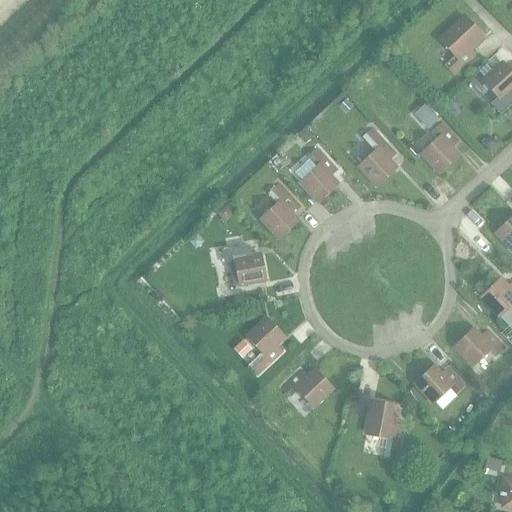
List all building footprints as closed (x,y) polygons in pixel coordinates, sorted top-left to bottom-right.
[(476,56),(468,48),(481,36),(464,18),(440,40),(455,56),(444,66),(454,77),(476,56)] [(498,98),(491,105),(500,115),(511,104),(511,75),(502,65),(492,73),(486,79),(483,81),(498,98)] [(486,79),(492,73),(486,67),(480,73),(486,79)] [(346,100),(339,107),(346,114),(353,107),(346,100)] [(414,116),(428,130),(439,119),(424,105),(414,116)] [(431,132),(438,140),(422,155),(439,173),(457,156),(451,149),(459,142),(441,123),(431,132)] [(359,167),(376,186),(395,169),(388,162),(396,154),(372,128),(362,138),(376,153),(359,167)] [(488,139),(482,144),(491,153),(500,145),(494,139),(488,139)] [(300,183),(318,202),(336,185),(330,178),(338,170),(317,148),(307,157),(317,168),(300,183)] [(277,205),(261,221),(278,239),(297,222),(290,215),(298,207),(277,185),(267,195),(277,205)] [(216,215),(224,223),(232,215),(224,206),(216,215)] [(511,218),(496,234),(511,250),(511,218)] [(226,266),(229,265),(234,286),(240,285),(264,281),(260,256),(250,257),(248,247),(223,252),(226,266)] [(482,298),(499,316),(511,304),(511,282),(507,287),(500,281),(482,298)] [(247,337),(262,353),(248,366),(257,376),(283,352),(276,344),(283,338),(266,319),(247,337)] [(455,348),(472,366),(488,351),(495,358),(505,349),(488,330),(480,337),(473,331),(455,348)] [(243,341),(234,350),(241,357),(250,349),(243,341)] [(415,385),(432,403),(448,388),(456,395),(466,386),(448,367),(440,375),(434,367),(415,385)] [(281,387),(290,397),(298,391),(313,407),(331,390),(314,371),(307,378),(300,370),(281,387)] [(365,434),(387,439),(383,458),(397,461),(404,426),(393,424),(396,407),(372,403),(365,434)] [(498,497),(504,498),(502,508),(511,510),(511,480),(502,478),(500,493),(499,493),(498,497)]
